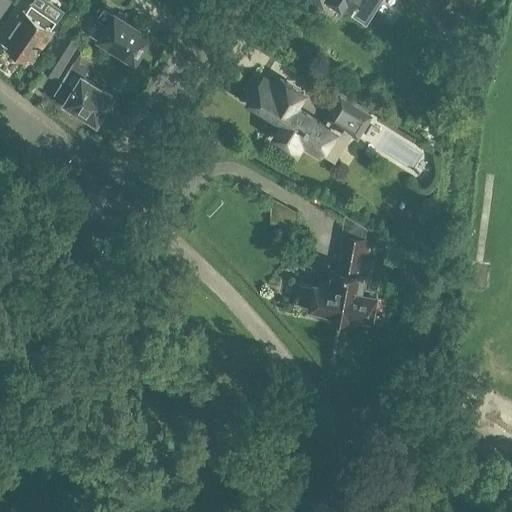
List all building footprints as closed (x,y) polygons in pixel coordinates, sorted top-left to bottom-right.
[(50,0),(33,0),(31,4),(26,12),(25,12),(5,42),(14,48),(14,52),(20,56),(23,55),(32,61),(52,31),(66,11),(50,0)] [(328,1),(341,10),(344,6),(350,10),(351,9),(353,11),(350,15),(365,25),(380,0),(311,0),(323,8),(328,1)] [(444,0),(419,0),(438,11),(444,0)] [(107,27),(99,40),(135,62),(151,37),(115,14),(115,15),(104,8),(96,20),(107,27)] [(66,33),(60,42),(42,69),(56,78),(79,41),(66,33)] [(113,97),(85,80),(97,61),(83,52),(63,83),(66,85),(58,98),(67,103),(64,108),(76,115),(78,112),(84,116),(83,118),(92,124),(94,121),(97,123),(113,97)] [(321,156),(339,128),(357,139),(371,117),(341,98),(327,120),(329,121),(325,127),(295,108),(304,94),(281,79),(276,86),(264,78),(249,102),(283,123),(275,137),(298,151),(302,145),(321,156)] [(329,288),(315,285),(315,287),(300,284),(296,303),(311,306),(310,308),(318,310),(318,313),(364,322),(364,318),(372,319),(376,296),(363,294),(366,278),(358,277),(361,260),(367,261),(371,241),(344,236),(340,256),(344,257),(340,273),(331,272),(329,288)] [(397,275),(418,288),(426,273),(405,261),(397,275)]
